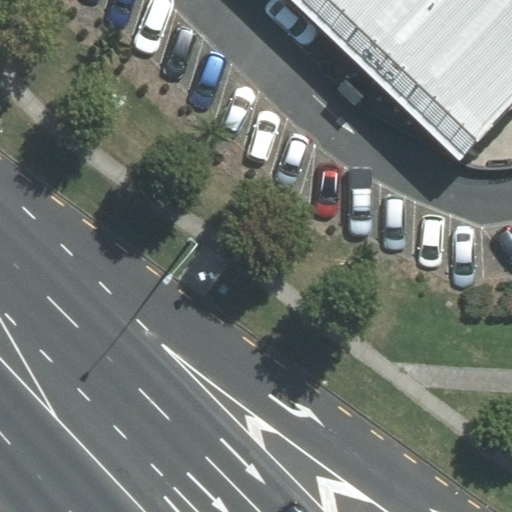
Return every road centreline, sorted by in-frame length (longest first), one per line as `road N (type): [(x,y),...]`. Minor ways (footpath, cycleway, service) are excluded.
road 1 (primary): [(0,171),(422,511)]
road 2 (primary): [(0,252),(247,511)]
